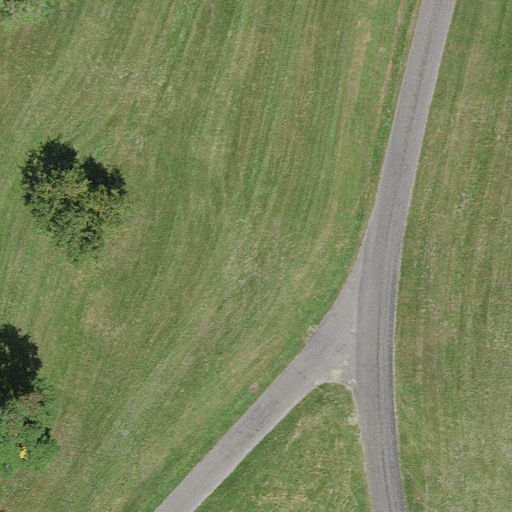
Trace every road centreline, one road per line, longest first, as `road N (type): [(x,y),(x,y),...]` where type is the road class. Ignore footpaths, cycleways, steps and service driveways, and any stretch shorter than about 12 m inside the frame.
road 1 (residential): [(397,511),(379,291),(444,0)]
road 2 (track): [(181,511),(379,291)]
